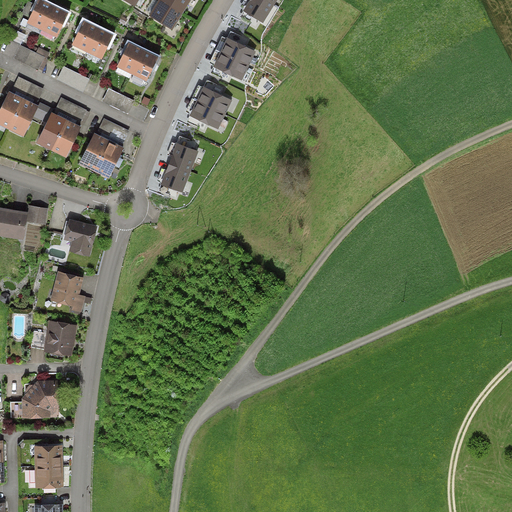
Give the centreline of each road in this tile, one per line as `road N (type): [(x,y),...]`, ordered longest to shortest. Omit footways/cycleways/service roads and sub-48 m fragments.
road 1 (residential): [(84,511),(88,394),(124,225)]
road 2 (residential): [(133,196),(179,77),(226,0)]
road 3 (track): [(511,368),(465,425),(453,511)]
